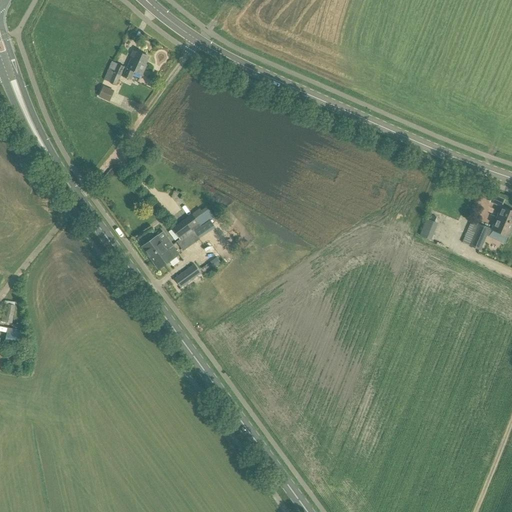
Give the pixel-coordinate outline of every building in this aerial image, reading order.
[(123,76),(131,80),(135,72),(142,75),(147,65),(146,65),(149,57),(135,51),(135,52),(133,51),(131,56),(133,57),(132,59),(131,58),(123,76)] [(112,61),(109,68),(115,71),(109,83),(116,86),(124,68),(125,67),(118,64),(112,61)] [(98,97),(109,102),(114,91),(104,86),(98,97)] [(495,203),(502,205),(505,199),(498,197),(495,203)] [(497,217),(511,223),(511,211),(501,207),(497,217)] [(172,229),(180,239),(193,230),(194,230),(208,220),(198,208),(190,215),(172,229)] [(511,230),(511,223),(497,217),(491,229),(509,237),(511,230)] [(463,243),(481,251),(490,228),(478,223),(478,224),(472,222),(463,243)] [(180,239),(176,242),(183,251),(200,239),(194,230),(193,230),(180,239)] [(441,234),(438,241),(454,246),(457,239),(441,234)] [(157,236),(142,247),(151,260),(172,245),(166,236),(160,240),(157,236)] [(172,245),(151,260),(158,270),(179,255),(172,245)] [(216,258),(210,263),(215,269),(221,265),(216,258)] [(174,278),(181,288),(201,274),(199,271),(194,264),(174,278)] [(1,322),(12,323),(15,305),(4,303),(1,322)]
